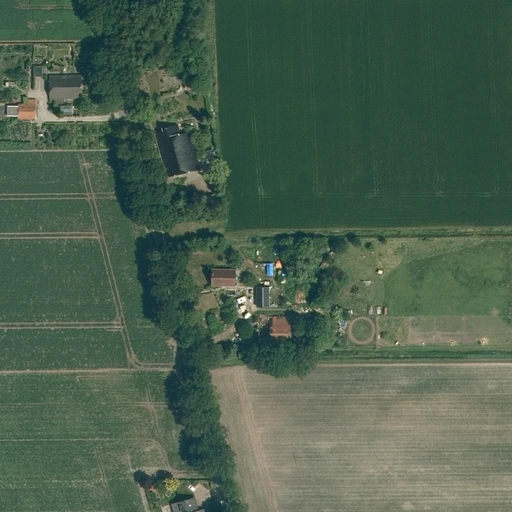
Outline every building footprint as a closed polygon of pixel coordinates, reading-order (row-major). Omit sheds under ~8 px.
[(33,67),(33,78),(43,78),(42,67),(33,67)] [(77,94),(81,94),(80,77),(49,77),(49,105),(64,104),(64,101),(78,100),(77,94)] [(186,91),(198,88),(197,80),(184,83),(186,91)] [(18,120),(36,120),(36,100),(28,100),(28,104),(18,104),(18,107),(8,107),(8,117),(18,117),(18,120)] [(167,178),(200,169),(190,133),(180,135),(178,125),(163,129),(164,132),(155,135),(167,178)] [(205,167),(218,165),(215,150),(203,151),(205,167)] [(235,271),(212,270),(212,274),(211,274),(211,276),(212,276),(212,286),(235,287),(235,271)] [(256,288),(256,308),(269,308),(269,288),(256,288)] [(293,339),(296,338),(296,317),(257,317),(258,351),(293,350),(293,339)] [(207,511),(207,509),(198,511),(196,503),(193,504),(192,500),(172,505),(173,511),(207,511)]
